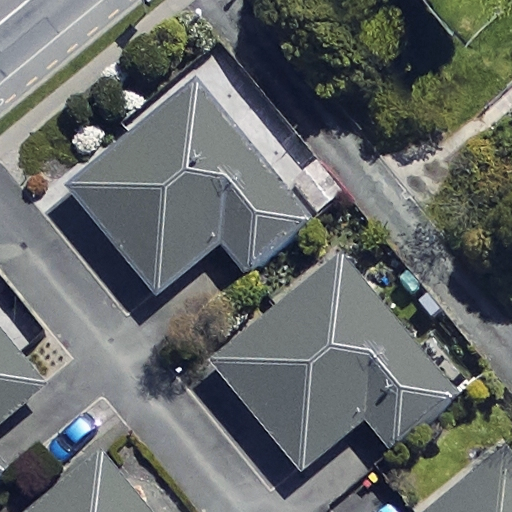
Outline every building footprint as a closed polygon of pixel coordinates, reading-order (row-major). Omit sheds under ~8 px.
[(302,216),(192,83),(62,191),(151,299),(215,246),(235,271),(302,216)] [(453,391),(338,253),(204,365),(296,475),(358,422),(382,450),(453,391)] [(0,422),(41,389),(0,338),(0,475),(2,474),(0,471),(0,422)] [(511,511),(511,461),(502,450),(427,511),(511,511)] [(141,511),(96,458),(31,511),(141,511)]
